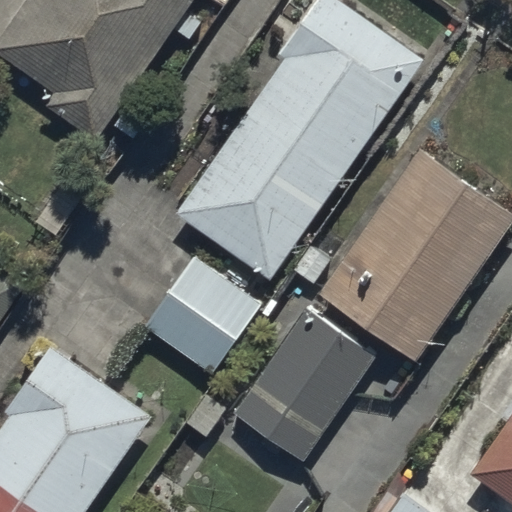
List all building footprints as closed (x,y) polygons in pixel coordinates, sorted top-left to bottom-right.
[(116,141),(207,9),(213,0),(40,0),(0,58),(0,60),(64,105),(52,123),(104,158),(116,141)] [(338,6),(185,227),(280,293),(433,72),(338,6)] [(511,254),(511,211),(420,148),(316,298),(428,375),(511,254)] [(146,332),(217,381),(269,306),(198,257),(146,332)] [(0,259),(0,344),(40,287),(0,259)] [(310,470),(381,367),(306,315),(234,418),(310,470)] [(102,511),(160,428),(54,355),(0,432),(0,511),(102,511)] [(511,441),(481,486),(511,507),(511,441)]
